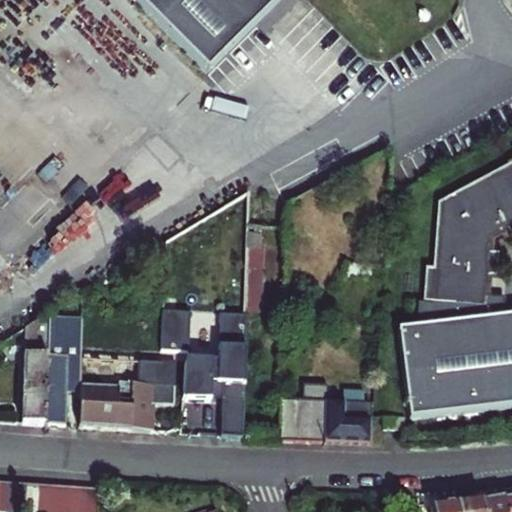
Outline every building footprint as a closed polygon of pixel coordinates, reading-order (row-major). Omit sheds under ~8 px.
[(134,0),(209,75),(282,0),(134,0)] [(434,306),(492,311),(492,306),(495,275),(501,274),(502,250),(497,250),(498,238),(511,231),(511,162),(441,202),(436,266),(429,266),(426,306),(434,306)] [(264,228),(265,198),(250,198),(249,227),(261,227),(264,228)] [(263,250),(260,250),(261,227),(249,227),(246,311),(260,312),(263,250)] [(373,265),(345,264),(344,281),(371,282),(373,265)] [(420,331),(402,332),(409,423),(511,413),(511,325),(507,326),(510,308),(492,306),(492,311),(434,306),(434,308),(432,330),(420,331)] [(432,330),(434,308),(427,307),(420,331),(432,330)] [(187,312),(163,311),(161,324),(160,353),(185,353),(187,312)] [(44,428),(47,341),(47,318),(24,331),(21,426),(44,428)] [(241,440),(245,318),(221,318),(220,365),(184,363),(183,367),(182,385),(182,403),(221,405),(220,439),(241,440)] [(63,341),(47,341),(44,428),(64,429),(65,393),(79,394),(79,391),(80,362),(63,361),(63,341)] [(158,408),(181,410),(182,403),(182,385),(160,384),(160,365),(138,365),(135,364),(134,387),(130,387),(128,433),(156,435),(158,408)] [(278,443),(370,447),(371,420),(371,407),(363,407),(363,394),(342,393),(341,406),(326,405),(327,387),(302,386),(301,402),(280,401),(278,443)] [(118,393),(79,391),(79,394),(78,430),(128,433),(130,387),(119,387),(118,393)] [(405,420),(384,420),(384,432),(405,432),(405,420)] [(12,511),(15,487),(0,485),(0,492),(0,511),(12,511)] [(27,511),(29,488),(15,487),(12,511),(27,511)] [(41,511),(44,489),(29,488),(27,511),(41,511)] [(55,511),(57,490),(44,489),(41,511),(55,511)] [(55,511),(69,511),(72,491),(57,490),(55,511)] [(83,511),(86,492),(72,491),(69,511),(83,511)] [(97,511),(100,493),(86,492),(83,511),(97,511)] [(504,498),(482,502),(483,511),(506,511),(505,501),(504,498)] [(483,511),(482,502),(482,501),(457,505),(457,511),(483,511)]
